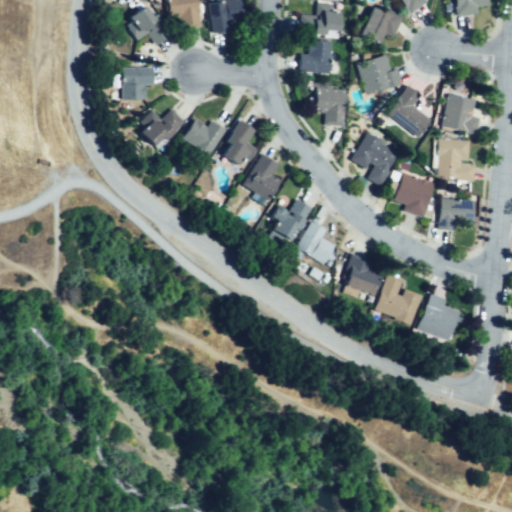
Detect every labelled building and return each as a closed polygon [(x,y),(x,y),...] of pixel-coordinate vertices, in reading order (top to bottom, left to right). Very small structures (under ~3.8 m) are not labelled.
[(161,0),(191,0),(196,27),(181,31),(178,14),(164,18),(161,0)] [(204,4),(233,0),(241,0),(244,24),(227,27),(226,20),(206,23),(204,4)] [(396,0),(406,15),(419,2),(417,0),(396,0)] [(481,0),(448,0),(449,19),(471,18),(470,7),(482,6),(481,0)] [(394,21),(367,4),(355,34),(369,43),(375,30),(387,38),(394,21)] [(120,23),(132,45),(143,35),(149,46),(163,33),(153,14),(146,20),(138,7),(120,23)] [(334,14),(334,32),(319,32),(319,37),(304,36),(304,23),(312,23),(312,13),(334,14)] [(325,43),(325,74),(293,74),(293,56),(302,56),(302,42),(325,43)] [(359,92),(393,82),(390,70),(381,72),(377,56),(354,63),(359,92)] [(146,66),(117,66),(117,100),(138,99),(138,84),(146,84),(146,66)] [(337,124),(338,91),(325,90),(325,83),(309,82),(308,109),(317,110),(317,123),(337,124)] [(384,115),(413,139),(423,120),(408,107),(413,97),(400,85),(387,108),(384,115)] [(467,116),(469,99),(443,94),(438,126),(471,132),(473,118),(467,116)] [(135,135),(139,129),(135,124),(148,108),(158,119),(166,108),(176,120),(161,139),(155,133),(145,147),(135,135)] [(177,135),(203,155),(216,128),(206,121),(202,129),(186,116),(177,135)] [(217,154),(232,119),(245,128),(241,138),(249,143),(242,157),(237,153),(232,165),(217,154)] [(360,131),(390,152),(375,187),(364,179),(370,165),(364,161),(360,171),(347,162),(360,131)] [(463,140),(433,137),(430,176),(468,179),(469,166),(452,165),(453,156),(462,157),(463,140)] [(256,154),(240,186),(261,202),(273,179),(267,174),(272,166),(256,154)] [(396,171),(426,184),(416,218),(400,210),(402,205),(389,199),(396,171)] [(468,200),(435,198),(434,230),(448,230),(448,220),(467,221),(468,200)] [(269,202),(264,215),(271,219),(266,231),(280,240),(285,226),(292,231),(302,207),(289,199),(284,212),(269,202)] [(305,221),(294,249),(321,266),(328,247),(317,241),(321,231),(305,221)] [(345,257),(340,285),(369,294),(372,276),(364,273),(366,264),(345,257)] [(382,276),(373,310),(406,325),(414,296),(400,290),(398,299),(391,296),(395,282),(382,276)] [(426,291),(416,326),(443,339),(452,312),(439,306),(442,299),(426,291)]
